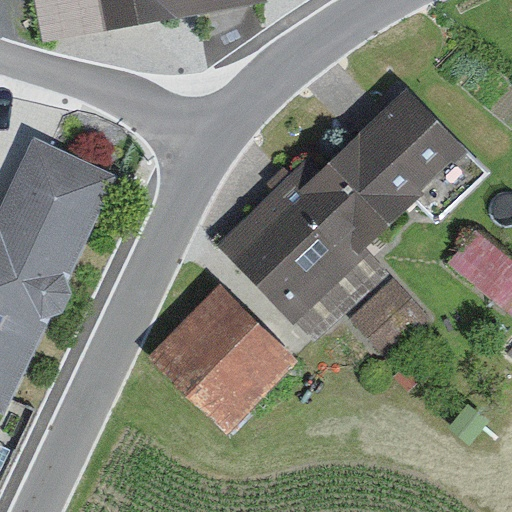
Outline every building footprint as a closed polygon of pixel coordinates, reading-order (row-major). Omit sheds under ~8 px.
[(40,0),(46,34),(256,2),(255,0),(40,0)] [(454,153),(398,94),(296,190),(353,250),(454,153)] [(0,394),(97,188),(31,157),(0,222),(0,394)] [(296,190),(231,252),(311,336),(376,274),(353,250),(296,190)] [(511,316),(511,267),(476,237),(452,265),(511,316)] [(430,321),(395,283),(353,322),(388,360),(430,321)] [(215,295),(154,360),(222,423),(283,358),(215,295)]
